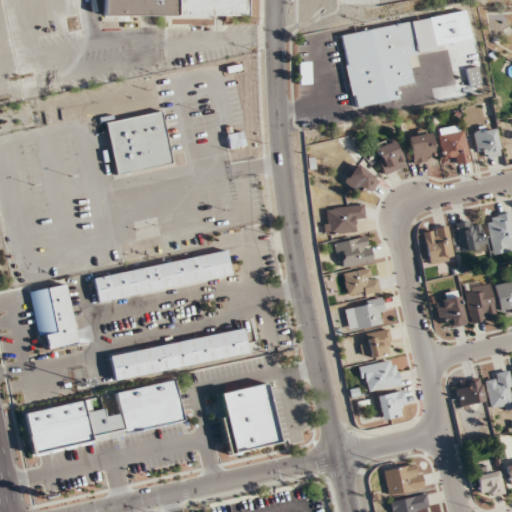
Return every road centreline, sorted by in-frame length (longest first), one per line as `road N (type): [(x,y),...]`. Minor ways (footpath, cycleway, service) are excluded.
road 1 (tertiary): [(274,0),(286,205),(349,511)]
road 2 (residential): [(460,511),(399,219),(406,207),(511,181)]
road 3 (residential): [(81,511),(440,434)]
